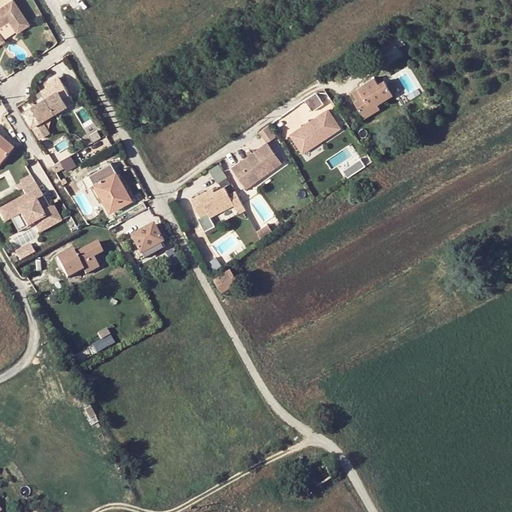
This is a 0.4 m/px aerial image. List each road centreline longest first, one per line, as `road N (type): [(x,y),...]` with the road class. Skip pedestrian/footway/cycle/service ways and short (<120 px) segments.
road 1 (unclassified): [(375,511),(336,451),(264,392),(71,44)]
road 2 (track): [(319,438),(171,511)]
road 3 (residential): [(32,163),(9,88),(71,44)]
road 4 (track): [(0,377),(26,361),(34,333),(0,259)]
